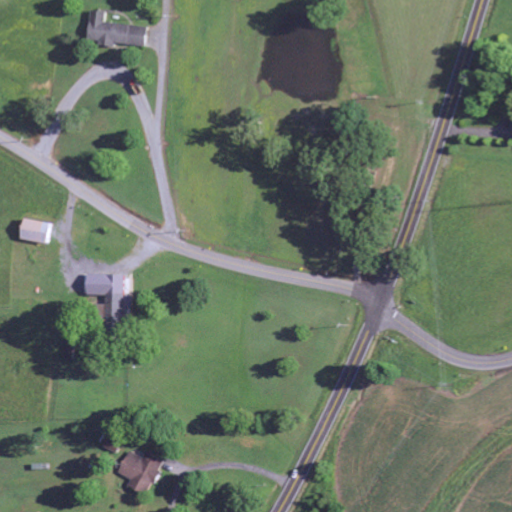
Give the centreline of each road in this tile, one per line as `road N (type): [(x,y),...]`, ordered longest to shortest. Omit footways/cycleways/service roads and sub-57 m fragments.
road 1 (tertiary): [(274,511),(376,304),(480,0)]
road 2 (tertiary): [(376,304),(165,242),(0,140)]
road 3 (tertiary): [(376,304),(463,361),(511,358)]
